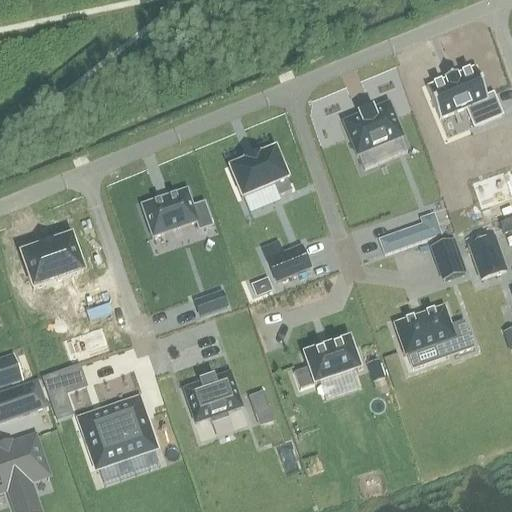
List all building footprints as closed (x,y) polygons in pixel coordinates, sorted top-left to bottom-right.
[(445,84),(427,91),(438,122),(465,113),(472,132),(500,122),(493,100),(486,102),(476,74),(457,80),(457,78),(445,82),(445,84)] [(403,140),(389,106),(373,113),(373,111),(359,116),(359,118),(344,125),(357,158),(403,140)] [(244,165),(229,172),(241,201),(274,188),(279,199),(292,194),(285,178),(275,153),(259,159),(259,157),(243,163),(244,165)] [(511,174),(474,187),(483,214),(511,203),(511,174)] [(187,194),(142,209),(153,241),(197,226),(199,234),(212,229),(204,207),(193,211),(187,194)] [(422,227),(397,235),(403,251),(442,237),(434,216),(420,221),(422,227)] [(71,239),(21,256),(32,290),(82,274),(71,239)] [(481,283),(505,274),(493,240),(469,249),(481,283)] [(452,243),(429,251),(433,262),(456,254),(452,243)] [(301,248),(266,262),(275,285),(310,271),(301,248)] [(267,282),(251,288),(256,299),(271,293),(267,282)] [(227,310),(222,294),(194,303),(199,320),(227,310)] [(463,323),(450,328),(443,309),(394,326),(405,357),(441,344),(446,360),(473,350),(463,323)] [(511,331),(503,335),(510,353),(511,352),(511,331)] [(309,369),(294,374),(300,391),(362,369),(356,352),(352,354),(348,341),(305,356),(309,369)] [(11,357),(0,360),(0,390),(21,383),(11,357)] [(103,358),(61,373),(69,393),(111,379),(103,358)] [(373,384),(384,380),(379,363),(367,366),(373,384)] [(58,375),(41,381),(49,403),(52,413),(69,407),(68,406),(65,397),(58,375)] [(199,384),(199,385),(183,391),(195,426),(209,421),(211,426),(229,420),(227,414),(242,409),(230,375),(214,381),(213,379),(199,384)] [(39,383),(10,393),(20,422),(48,412),(39,383)] [(262,394),(249,398),(255,414),(268,410),(262,394)] [(139,401),(78,422),(96,472),(156,452),(139,401)] [(34,441),(0,452),(0,495),(8,493),(15,511),(35,505),(29,486),(47,480),(34,441)]
